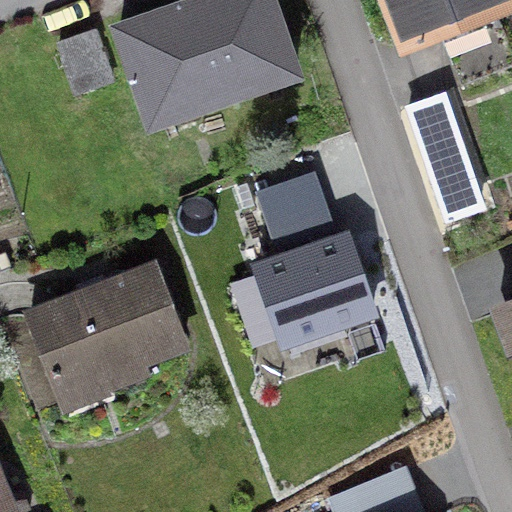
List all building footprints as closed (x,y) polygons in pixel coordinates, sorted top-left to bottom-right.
[(254,0),(205,0),(112,36),(130,83),(169,68),(186,113),(284,75),(254,0)] [(494,0),(354,0),(373,51),(496,4),(494,0)] [(87,29),(47,44),(68,99),(107,85),(87,29)] [(350,231),(252,264),(280,349),(378,316),(350,231)] [(134,272),(6,326),(44,414),(172,361),(134,272)] [(511,298),(464,315),(511,451),(511,298)] [(476,511),(461,475),(372,511),(476,511)]
